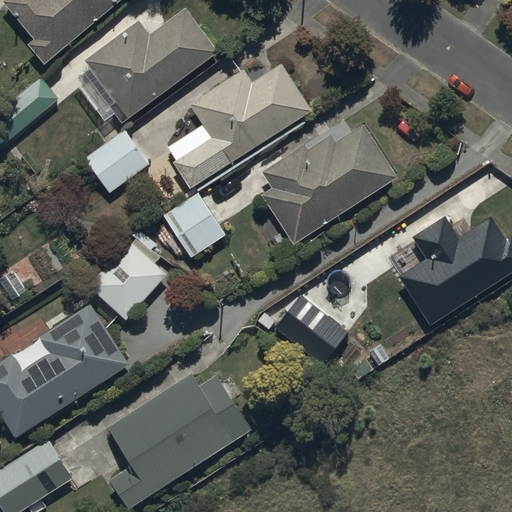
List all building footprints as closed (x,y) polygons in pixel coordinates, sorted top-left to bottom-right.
[(7,0),(3,4),(35,42),(29,47),(45,66),(122,0),(7,0)] [(117,115),(124,125),(220,56),(187,10),(151,36),(141,23),(86,63),(92,71),(76,83),(106,123),(117,115)] [(174,165),(190,190),(313,114),(283,66),(253,85),(245,72),(190,106),(203,127),(168,149),(176,163),(174,165)] [(0,113),(0,147),(1,148),(59,101),(42,79),(0,113)] [(262,196),(294,246),(399,180),(365,126),(336,144),(332,137),(308,152),(305,148),(264,174),(273,190),(262,196)] [(85,159),(110,195),(150,166),(125,130),(85,159)] [(227,237),(197,194),(163,217),(192,261),(227,237)] [(413,239),(458,308),(511,275),(511,237),(507,240),(494,219),(460,239),(447,218),(413,239)] [(83,288),(126,326),(169,277),(156,266),(161,260),(169,266),(175,260),(137,227),(83,288)] [(378,248),(340,271),(355,295),(393,272),(378,248)] [(13,271),(0,278),(0,284),(11,304),(27,294),(13,271)] [(0,417),(16,441),(130,367),(90,306),(50,332),(41,318),(0,344),(0,417)] [(111,481),(129,509),(252,431),(218,377),(200,388),(192,376),(108,429),(132,468),(111,481)] [(0,470),(0,505),(4,511),(23,511),(74,480),(49,440),(0,470)]
